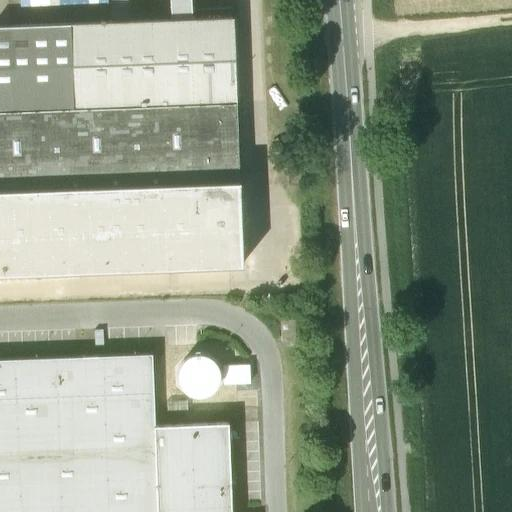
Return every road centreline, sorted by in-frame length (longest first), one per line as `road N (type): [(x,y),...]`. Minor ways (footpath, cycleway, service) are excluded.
road 1 (secondary): [(350,148),(371,511)]
road 2 (track): [(340,35),(511,18)]
road 3 (secondary): [(350,148),(337,0)]
